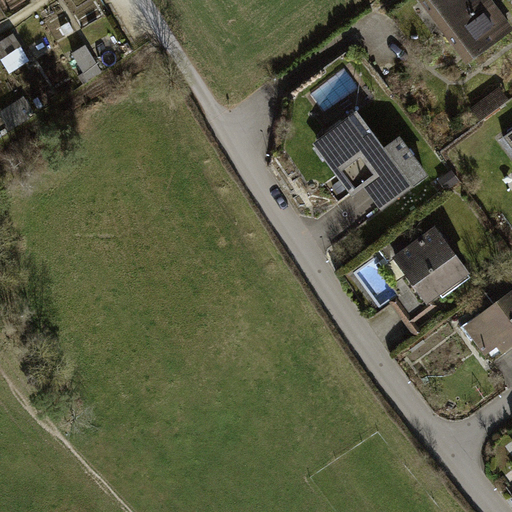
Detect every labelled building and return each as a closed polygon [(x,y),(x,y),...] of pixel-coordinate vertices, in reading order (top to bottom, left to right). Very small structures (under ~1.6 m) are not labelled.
[(511,26),(493,0),(420,0),(466,64),(511,30),(511,26)] [(0,56),(2,59),(22,46),(14,34),(0,42),(0,56)] [(86,45),(72,53),(83,72),(78,75),(83,83),(102,72),(86,45)] [(36,114),(24,96),(0,111),(12,130),(36,114)] [(353,197),(365,188),(381,211),(429,176),(400,137),(385,148),(358,112),(314,144),(353,197)] [(436,226),(393,258),(427,304),(470,273),(436,226)] [(497,347),(502,354),(511,346),(511,291),(464,327),(485,356),(497,347)]
